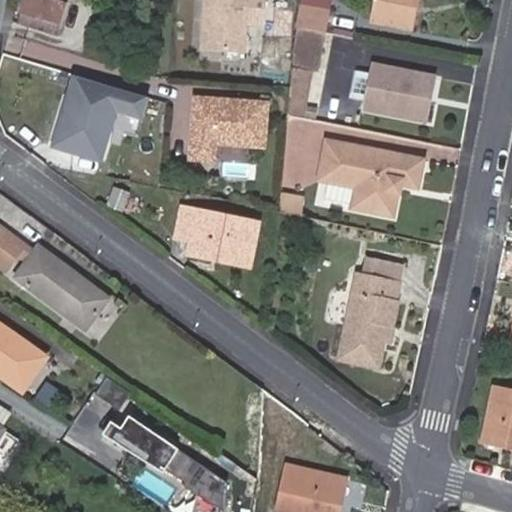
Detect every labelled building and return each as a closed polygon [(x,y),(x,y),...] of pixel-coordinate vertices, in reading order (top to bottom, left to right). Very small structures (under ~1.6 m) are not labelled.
[(21,0),(18,11),(23,13),(59,24),(60,24),(66,0),(70,0),(72,1),(72,0),(21,0)] [(266,0),(200,0),(190,35),(235,48),(243,19),(260,24),(266,0)] [(322,0),(303,0),(302,5),(331,12),(332,2),(322,0)] [(407,13),(409,0),(375,0),(371,22),(412,30),(415,15),(407,13)] [(418,0),(409,0),(407,13),(415,15),(418,0)] [(326,33),(331,12),(302,5),(297,27),(326,33)] [(18,11),(15,22),(56,34),(59,24),(23,13),(18,11)] [(306,117),(326,33),(297,27),(293,67),(288,114),(306,117)] [(433,78),(373,66),(365,110),(426,121),(429,101),(425,101),(426,94),(430,95),(433,78)] [(101,157),(111,126),(106,125),(112,106),(141,115),(147,97),(76,75),(70,92),(75,93),(70,112),(64,111),(55,143),(101,157)] [(269,98),(190,92),(185,164),(214,166),(215,144),(265,147),(269,98)] [(136,133),(141,115),(112,106),(106,125),(111,126),(136,133)] [(416,179),(422,152),(324,132),(318,161),(328,163),(323,191),(352,196),(351,200),(393,208),(396,188),(402,188),(405,177),(416,179)] [(122,211),(129,192),(115,186),(108,206),(122,211)] [(282,188),(280,212),(303,216),(307,192),(282,188)] [(217,255),(216,260),(251,267),(259,223),(182,208),(176,239),(189,241),(187,249),(217,255)] [(15,253),(21,246),(0,231),(0,262),(5,266),(15,253)] [(32,254),(27,261),(15,277),(85,330),(108,299),(38,246),(32,254)] [(27,261),(32,254),(21,246),(15,253),(27,261)] [(402,274),(406,257),(369,248),(365,265),(402,274)] [(186,254),(216,260),(217,255),(187,249),(186,254)] [(365,265),(360,265),(342,349),(379,358),(388,318),(394,319),(400,291),(398,291),(402,274),(365,265)] [(390,333),(394,319),(388,318),(385,332),(390,333)] [(0,377),(21,392),(46,357),(0,324),(0,377)] [(94,395),(117,407),(125,392),(102,380),(94,395)] [(506,447),(511,448),(511,392),(494,388),(484,439),(507,445),(506,447)] [(0,427),(3,429),(13,414),(0,406),(0,427)] [(186,484),(225,511),(226,511),(229,482),(131,414),(115,435),(145,455),(147,452),(188,481),(186,484)] [(507,445),(484,439),(483,442),(506,447),(507,445)] [(338,511),(340,505),(336,504),(342,478),(287,465),(276,510),(284,511),(338,511)] [(346,479),(342,478),(336,504),(340,505),(346,479)]
